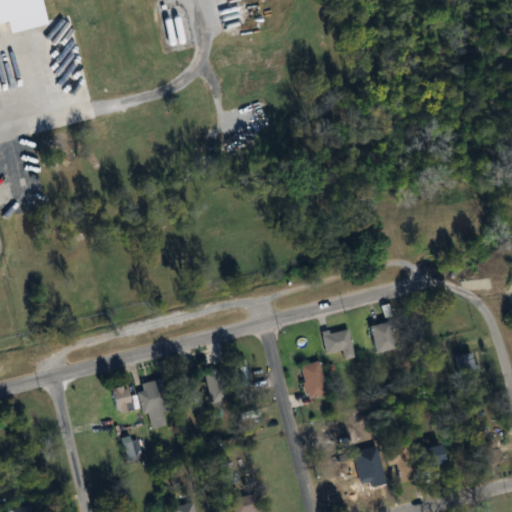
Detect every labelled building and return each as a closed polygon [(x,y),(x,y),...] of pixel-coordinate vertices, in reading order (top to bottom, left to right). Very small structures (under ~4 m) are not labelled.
[(176,19),(162,19),(162,44),(176,44),(176,19)] [(365,326),(372,353),(393,347),(386,321),(365,326)] [(322,355),(338,351),(340,359),(351,357),(344,328),(317,334),(322,355)] [(452,356),(457,378),(474,374),(468,352),(452,356)] [(223,364),(234,390),(250,383),(239,357),(223,364)] [(324,393),(316,360),(295,365),(304,398),(324,393)] [(198,403),(189,374),(173,379),(182,408),(198,403)] [(209,402),(223,400),(218,379),(205,382),(209,402)] [(163,424),(152,380),(134,385),(145,429),(163,424)] [(106,389),(114,414),(129,409),(121,385),(106,389)] [(135,453),(134,441),(121,442),(123,455),(135,453)] [(413,448),(416,468),(444,463),(440,443),(413,448)] [(384,465),(399,463),(397,446),(382,447),(384,465)] [(480,465),(496,460),(492,448),(476,452),(480,465)] [(225,499),(228,511),(255,511),(257,511),(253,493),(225,499)]
